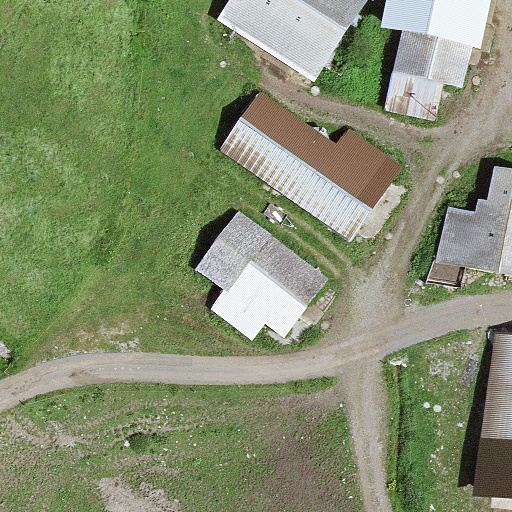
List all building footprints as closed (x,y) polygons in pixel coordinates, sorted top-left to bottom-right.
[(233,0),(233,1),(319,61),(361,0),(233,0)] [(390,0),(389,6),(486,28),(492,0),(390,0)] [(341,227),(394,158),(339,116),(326,134),(258,83),(219,134),(341,227)] [(436,258),(511,266),(511,166),(489,164),(485,200),(443,196),(436,258)] [(274,323),(318,267),(235,202),(191,258),(274,323)] [(478,449),(511,451),(511,350),(484,348),(478,449)]
